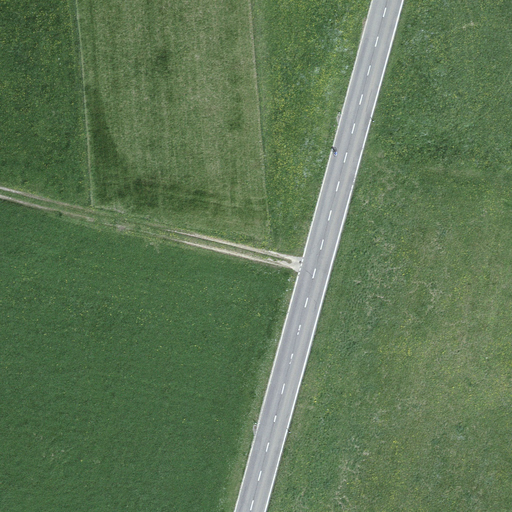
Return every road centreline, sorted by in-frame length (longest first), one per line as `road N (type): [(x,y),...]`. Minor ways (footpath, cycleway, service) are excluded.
road 1 (tertiary): [(248,511),(385,0)]
road 2 (track): [(314,265),(0,189)]
